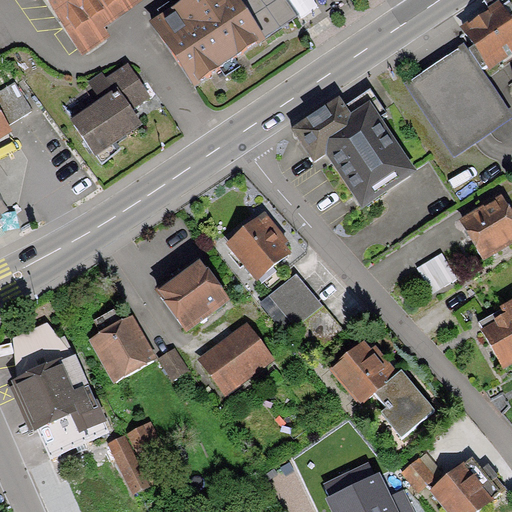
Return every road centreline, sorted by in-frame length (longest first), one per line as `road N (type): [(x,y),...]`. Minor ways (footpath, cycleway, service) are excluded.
road 1 (residential): [(511,448),(239,140)]
road 2 (primary): [(0,285),(239,140)]
road 3 (primary): [(239,140),(439,0)]
